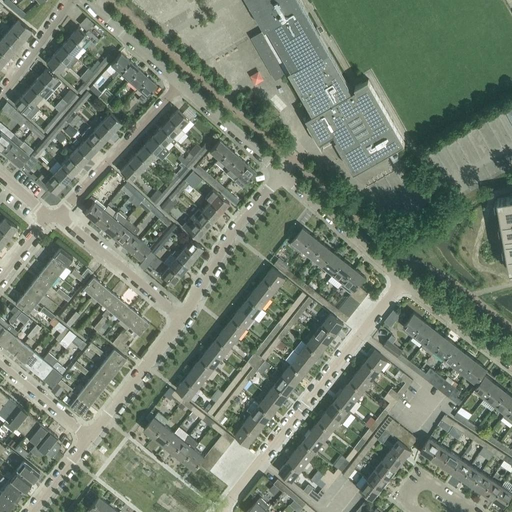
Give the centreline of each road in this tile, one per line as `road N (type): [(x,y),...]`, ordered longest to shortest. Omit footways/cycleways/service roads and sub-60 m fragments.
road 1 (residential): [(221,511),(402,279)]
road 2 (residential): [(57,217),(181,85)]
road 3 (residential): [(180,319),(232,229),(280,172)]
road 4 (residential): [(402,279),(280,172)]
road 5 (residential): [(180,319),(57,217)]
road 6 (residential): [(89,439),(180,319)]
road 7 (residential): [(511,364),(402,279)]
road 8 (residential): [(280,172),(181,85)]
road 9 (residential): [(181,85),(86,0)]
road 10 (residential): [(70,0),(0,98)]
